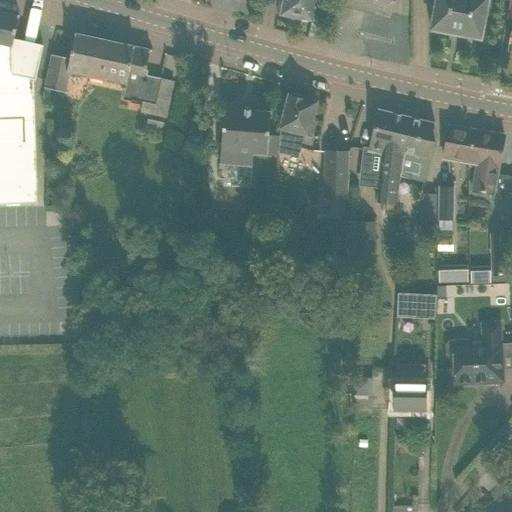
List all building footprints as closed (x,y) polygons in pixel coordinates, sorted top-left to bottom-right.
[(284,0),(282,14),(311,19),(314,4),(319,5),(319,0),(284,0)] [(344,0),(343,4),(374,12),(375,9),(385,11),(390,13),(393,0),(344,0)] [(436,0),(430,31),(480,40),(485,14),(488,15),(491,2),(488,1),(487,0),(436,0)] [(0,204),(37,204),(32,80),(31,69),(11,70),(9,43),(14,40),(19,17),(0,12),(0,204)] [(47,74),(44,88),(66,93),(69,73),(125,85),(122,99),(142,103),(140,112),(165,118),(173,81),(145,75),(150,50),(75,34),(70,59),(51,55),(47,74)] [(279,136),(275,136),(275,156),(278,156),(278,152),(298,157),(300,148),(314,151),(317,137),(311,136),(315,121),(312,120),(316,103),(289,95),(280,129),(279,136)] [(275,156),(275,136),(268,135),(270,113),(224,109),(220,164),(251,168),(252,155),(275,156)] [(430,140),(434,124),(378,110),(378,111),(368,150),(364,150),(361,174),(380,178),(375,206),(393,209),(399,177),(424,183),(434,141),(430,140)] [(504,135),(449,126),(443,160),(475,166),(470,192),(494,196),(504,135)] [(324,198),(346,199),(347,153),(325,152),(324,198)] [(438,221),(453,221),(453,186),(438,186),(438,221)] [(418,235),(435,235),(436,194),(419,194),(418,235)] [(345,248),(356,249),(374,249),(375,222),(346,222),(345,248)] [(489,233),(491,277),(508,276),(507,233),(489,233)] [(436,295),(436,297),(445,297),(445,287),(437,287),(436,295)] [(397,294),(397,303),(398,303),(413,303),(412,318),(435,319),(436,297),(436,295),(397,294)] [(321,335),(350,336),(351,315),(322,314),(321,335)] [(448,340),(445,345),(445,354),(449,360),(454,359),(454,364),(455,384),(503,382),(502,369),(511,368),(511,343),(501,344),(500,321),(479,323),(480,338),(448,340)] [(395,384),(394,410),(424,410),(425,384),(425,364),(396,364),(395,384)] [(484,511),(511,511),(511,500),(505,492),(491,503),(493,506),(484,511)]
